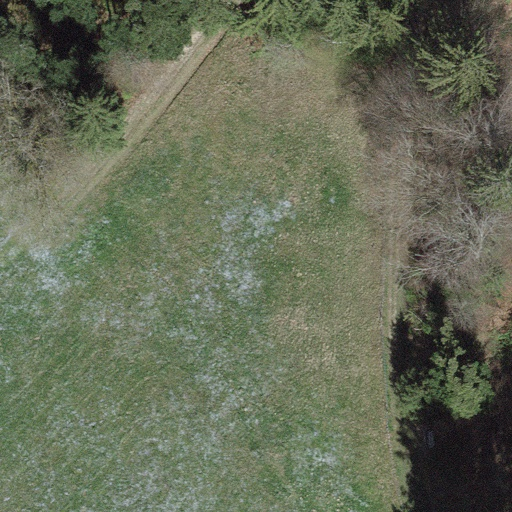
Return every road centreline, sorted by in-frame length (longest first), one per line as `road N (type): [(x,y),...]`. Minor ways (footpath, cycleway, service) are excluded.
road 1 (track): [(416,511),(391,329),(400,108),(412,35),(429,0)]
road 2 (track): [(266,0),(194,55),(126,140),(0,265)]
